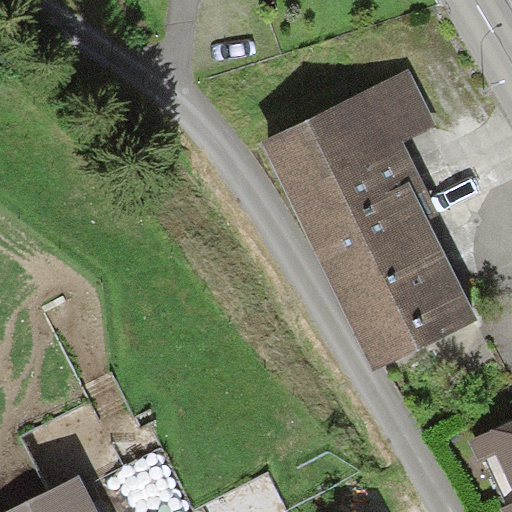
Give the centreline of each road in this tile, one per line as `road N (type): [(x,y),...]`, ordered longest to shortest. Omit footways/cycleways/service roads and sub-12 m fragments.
road 1 (residential): [(450,511),(208,143),(150,99)]
road 2 (residential): [(150,99),(15,0)]
